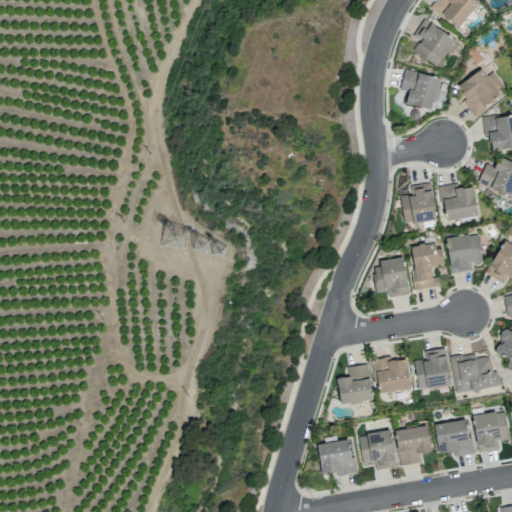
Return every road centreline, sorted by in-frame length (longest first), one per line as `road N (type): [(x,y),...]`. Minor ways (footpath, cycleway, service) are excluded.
road 1 (residential): [(399,0),(373,60),(369,211),(272,511)]
road 2 (residential): [(511,474),(273,511)]
road 3 (residential): [(326,328),(466,312)]
